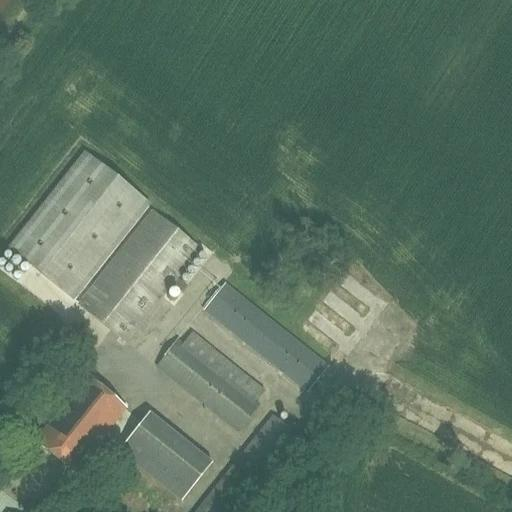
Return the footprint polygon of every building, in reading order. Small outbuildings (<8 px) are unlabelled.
[(7,250),(72,301),(147,206),(82,155),(7,250)] [(151,214),(78,306),(125,343),(198,251),(151,214)] [(371,307),(378,298),(353,276),(345,284),(371,307)] [(329,366),(287,334),(224,284),(203,311),(307,394),(329,366)] [(178,309),(185,294),(171,288),(165,304),(178,309)] [(311,321),(343,344),(355,326),(324,304),(311,321)] [(258,406),(256,404),(266,392),(192,334),(183,346),(179,343),(158,369),(237,432),(258,406)] [(34,442),(73,474),(80,479),(98,457),(91,451),(125,410),(86,378),(34,442)] [(215,462),(149,414),(120,454),(186,502),(215,462)] [(272,419),(197,511),(251,511),(305,445),(272,419)] [(0,511),(3,511),(11,498),(0,492),(0,511)]
